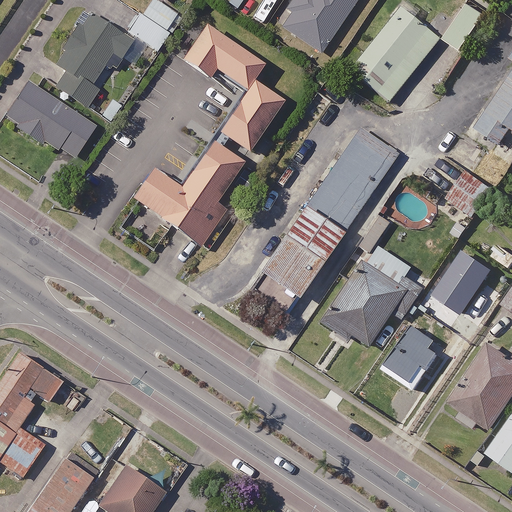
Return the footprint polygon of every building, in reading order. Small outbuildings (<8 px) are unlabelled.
[(184,18),(158,0),(150,0),(129,31),(159,52),(184,18)] [(357,0),(297,0),(287,14),(292,17),(284,28),(322,53),(357,0)] [(486,15),(468,3),(444,40),(462,52),(486,15)] [(439,39),(399,7),(350,69),(390,101),(439,39)] [(129,37),(91,12),(58,63),(68,69),(57,86),(87,106),(97,90),(92,87),(107,64),(119,71),(137,42),(129,37)] [(265,65),(207,26),(184,59),(227,88),(231,83),(244,92),(218,130),(250,152),(284,101),(254,81),(265,65)] [(511,75),(477,129),(501,145),(511,128),(511,75)] [(96,126),(29,84),(6,119),(45,143),(46,140),(76,159),(96,126)] [(398,155),(359,128),(260,270),(299,298),(398,155)] [(246,161),(213,138),(180,185),(154,167),(133,197),(202,245),(227,209),(217,202),(246,161)] [(495,192),(468,172),(449,198),(475,218),(495,192)] [(410,267),(375,244),(323,323),(347,340),(350,335),(368,347),(391,312),(401,319),(421,289),(404,277),(410,267)] [(504,292),(486,280),(463,315),(480,327),(504,292)] [(511,291),(503,305),(511,310),(511,291)] [(444,345),(414,325),(385,370),(415,390),(444,345)] [(511,351),(493,339),(452,403),(464,411),(459,418),(475,428),(479,421),(492,430),(511,398),(511,351)] [(70,389),(25,358),(19,354),(0,380),(0,463),(2,461),(32,482),(54,451),(28,433),(50,401),(59,407),(70,389)] [(511,416),(487,452),(511,469),(511,416)] [(70,511),(98,472),(71,453),(29,511),(70,511)] [(152,511),(167,492),(130,465),(101,506),(109,511),(152,511)]
